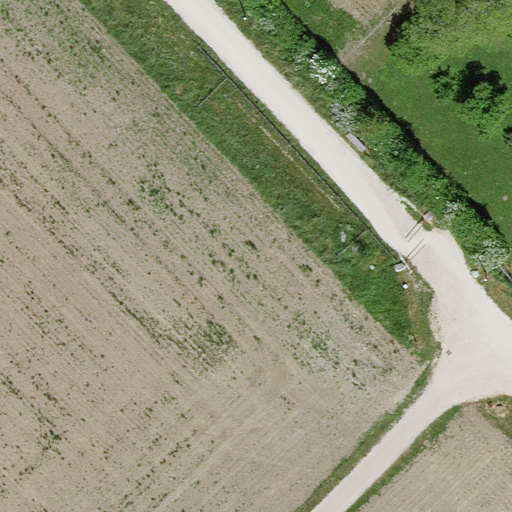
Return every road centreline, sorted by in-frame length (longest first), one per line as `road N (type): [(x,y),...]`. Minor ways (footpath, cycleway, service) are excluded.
road 1 (track): [(195,0),(509,340)]
road 2 (track): [(509,340),(334,511)]
